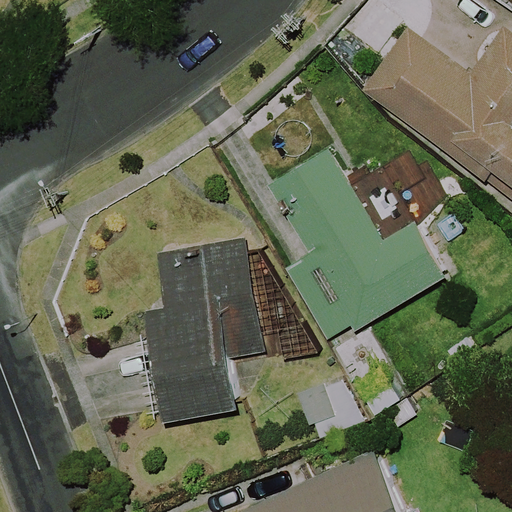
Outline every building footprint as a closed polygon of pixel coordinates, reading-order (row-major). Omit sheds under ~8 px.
[(407,25),(363,87),(511,191),(511,27),(506,24),(472,71),(407,25)] [(329,148),(270,184),(310,251),(284,267),(333,348),(451,276),(420,224),(387,244),(329,148)] [(250,235),(160,253),(170,307),(149,311),(170,415),(242,401),(233,357),(273,349),(250,235)] [(341,416),(328,381),(298,392),(311,427),(341,416)] [(408,511),(378,447),(238,511),(408,511)]
